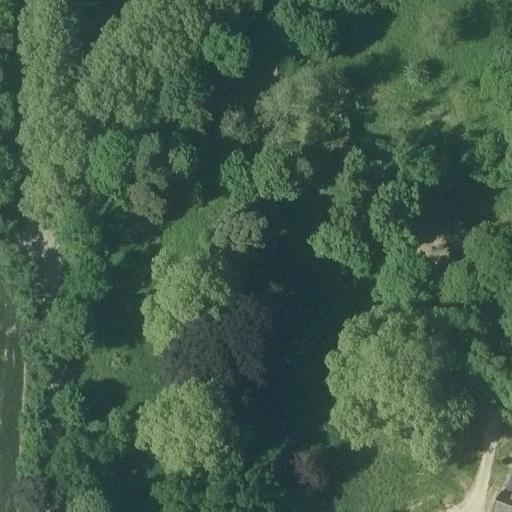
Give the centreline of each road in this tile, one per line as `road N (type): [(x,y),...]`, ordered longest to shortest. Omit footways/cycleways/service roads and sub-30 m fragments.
road 1 (unclassified): [(50,266),(163,52),(203,0)]
road 2 (unclassified): [(50,266),(33,186),(25,0)]
road 3 (unclassified): [(56,511),(59,324),(50,266)]
